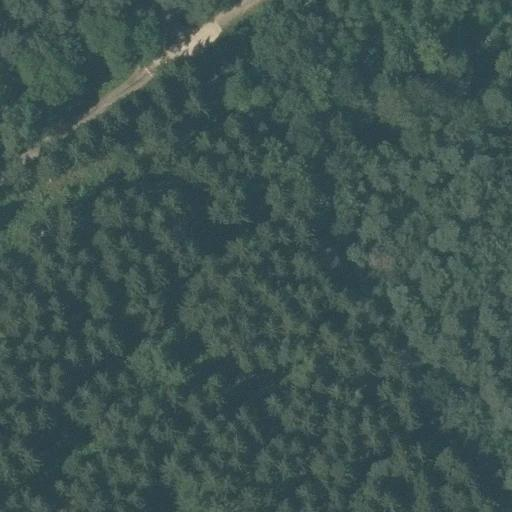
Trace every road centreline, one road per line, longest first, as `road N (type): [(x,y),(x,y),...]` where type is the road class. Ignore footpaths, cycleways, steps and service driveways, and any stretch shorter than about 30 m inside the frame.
road 1 (track): [(179,41),(511,499)]
road 2 (track): [(179,41),(0,164)]
